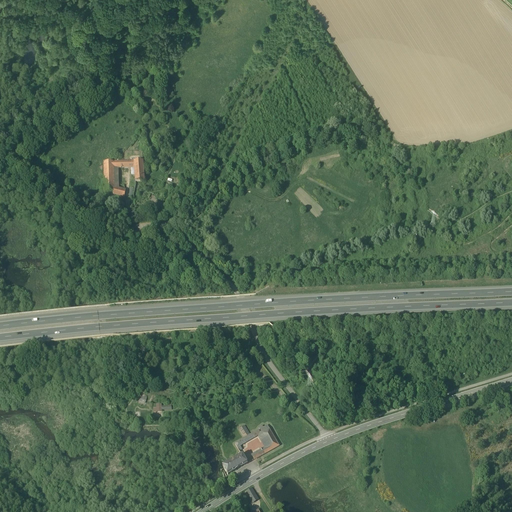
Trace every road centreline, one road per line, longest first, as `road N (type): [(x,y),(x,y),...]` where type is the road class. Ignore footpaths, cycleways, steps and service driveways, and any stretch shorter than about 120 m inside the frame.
road 1 (motorway): [(0,341),(269,315),(511,303)]
road 2 (motorway): [(511,292),(0,330)]
road 3 (unclassified): [(326,442),(262,351),(236,288),(166,225),(128,224)]
road 4 (tertiary): [(326,442),(511,381)]
road 5 (tertiary): [(203,511),(326,442)]
